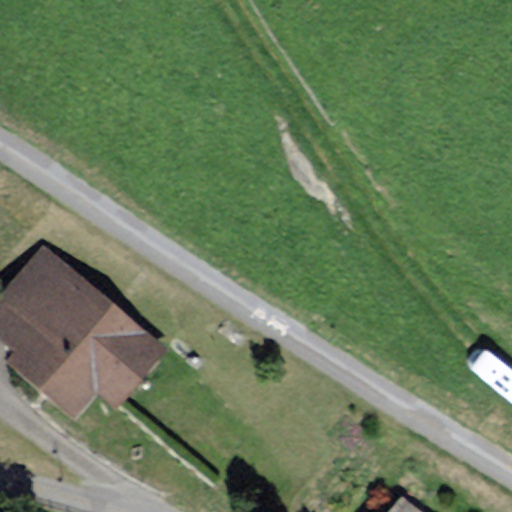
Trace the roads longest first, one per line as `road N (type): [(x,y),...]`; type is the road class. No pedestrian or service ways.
road 1 (unclassified): [(511,479),(0,146)]
road 2 (track): [(233,0),(337,165),(484,359),(511,384)]
